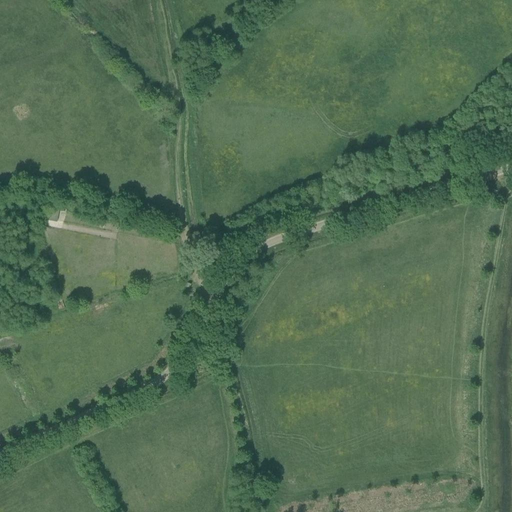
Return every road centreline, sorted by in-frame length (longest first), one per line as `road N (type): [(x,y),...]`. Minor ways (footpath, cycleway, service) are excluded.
road 1 (unclassified): [(0,459),(162,381),(189,352),(216,294),(261,247),(511,169)]
road 2 (track): [(153,0),(176,105),(180,228),(208,311)]
